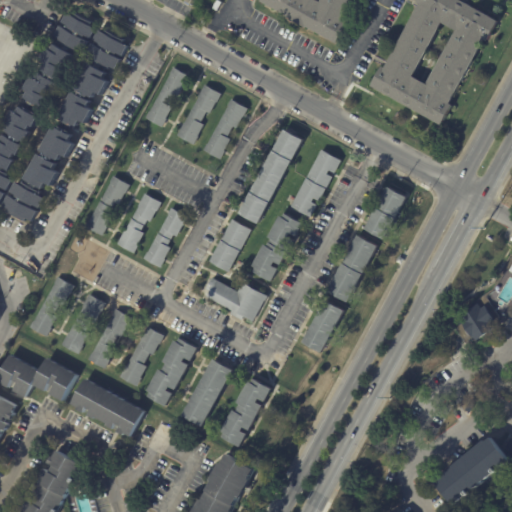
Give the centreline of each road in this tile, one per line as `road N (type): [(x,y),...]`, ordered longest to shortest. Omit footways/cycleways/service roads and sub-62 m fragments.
road 1 (residential): [(116,0),(455,186)]
road 2 (secondary): [(455,186),(278,511)]
road 3 (secondary): [(312,511),(444,272)]
